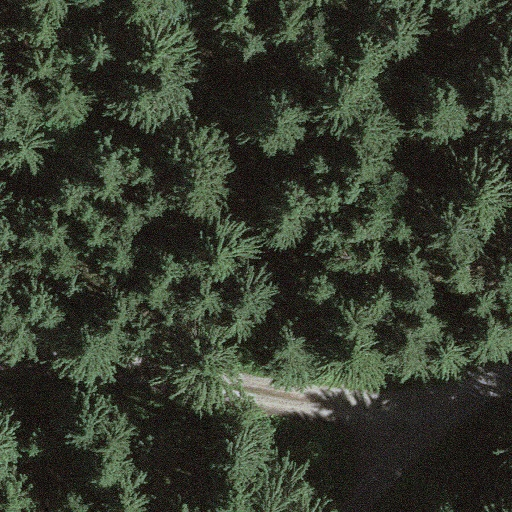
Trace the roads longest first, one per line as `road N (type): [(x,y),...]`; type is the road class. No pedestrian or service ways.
road 1 (track): [(414,396),(0,358)]
road 2 (track): [(358,511),(397,457),(414,396),(511,373)]
